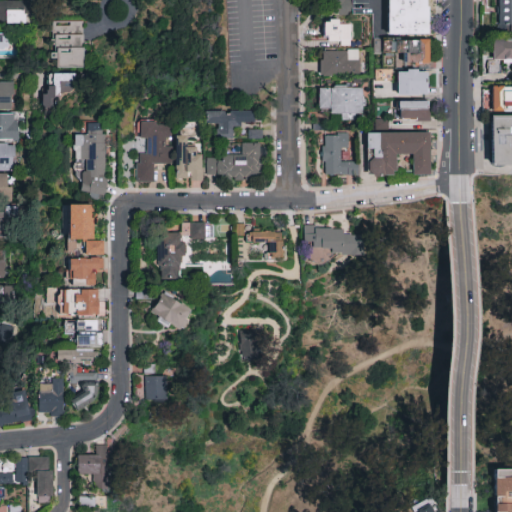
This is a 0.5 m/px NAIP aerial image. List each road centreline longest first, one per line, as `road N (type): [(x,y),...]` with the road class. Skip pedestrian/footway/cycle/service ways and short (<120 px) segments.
road 1 (residential): [(459,182),(288,206),(135,206),(118,218)]
road 2 (tertiary): [(460,483),(459,203)]
road 3 (residential): [(111,425),(124,384),(118,218)]
road 4 (tertiary): [(459,203),(460,0)]
road 5 (residential): [(283,206),(286,71)]
